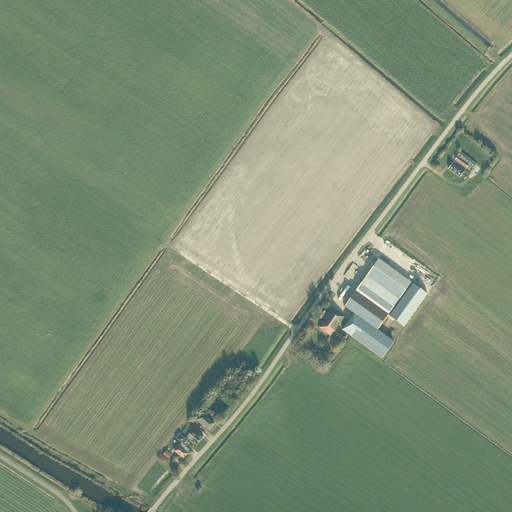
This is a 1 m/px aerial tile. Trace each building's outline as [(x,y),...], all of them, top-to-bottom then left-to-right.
[(466,168),(468,166),(473,169),(476,164),(460,152),(457,156),(462,160),(462,161),(457,157),(455,160),(466,168)] [(448,169),(459,177),(464,171),(453,163),(448,169)] [(470,177),(467,181),(472,186),(476,182),(470,177)] [(378,259),(354,292),(381,311),(387,316),(411,283),(378,259)] [(405,328),(428,296),(414,285),(390,317),(405,328)] [(387,316),(381,311),(354,292),(344,307),(354,314),(377,330),(387,316)] [(344,318),(343,317),(331,309),(321,322),(322,323),(318,327),(330,336),(333,331),(334,331),(343,318),(344,318)] [(316,316),(321,320),(326,313),(321,310),(316,316)] [(377,330),(354,314),(342,330),(369,349),(369,348),(382,358),(393,343),(376,331),(377,330)] [(208,430),(214,424),(202,414),(197,420),(208,430)] [(194,429),(190,434),(187,436),(191,440),(194,437),(198,441),(203,436),(194,429)] [(176,438),(180,442),(181,443),(185,440),(185,439),(180,434),(180,433),(179,432),(178,433),(175,437),(176,438)] [(183,450),(185,447),(181,443),(174,451),(183,459),(183,458),(184,458),(185,457),(185,456),(187,454),(183,450)]
